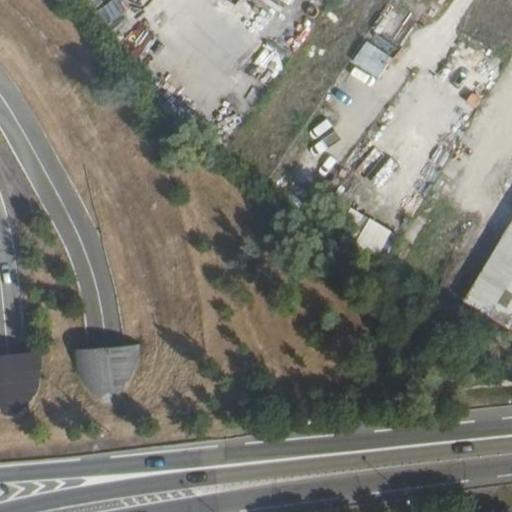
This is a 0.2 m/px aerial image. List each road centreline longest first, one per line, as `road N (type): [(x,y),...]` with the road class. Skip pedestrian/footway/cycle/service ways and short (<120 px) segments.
road 1 (unclassified): [(450,443),(0,479)]
road 2 (secondary): [(450,443),(4,511)]
road 3 (unclassified): [(116,511),(87,257),(0,97)]
road 4 (secondary): [(159,511),(511,463)]
road 5 (unclassified): [(23,511),(0,269)]
